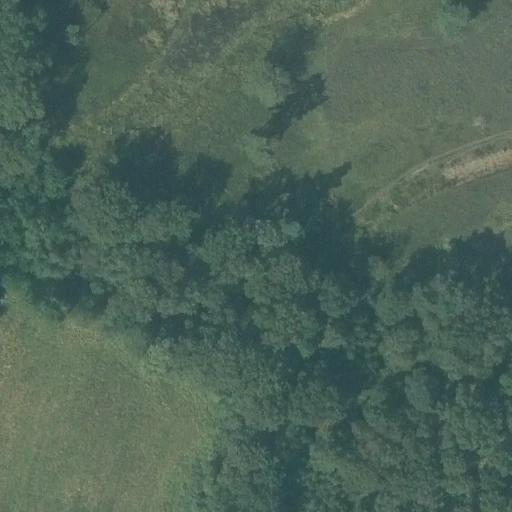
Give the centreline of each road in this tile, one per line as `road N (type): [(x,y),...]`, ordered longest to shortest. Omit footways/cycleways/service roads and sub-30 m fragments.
road 1 (track): [(511,150),(406,186),(322,229),(292,288),(249,511)]
road 2 (track): [(100,511),(180,450),(226,442)]
